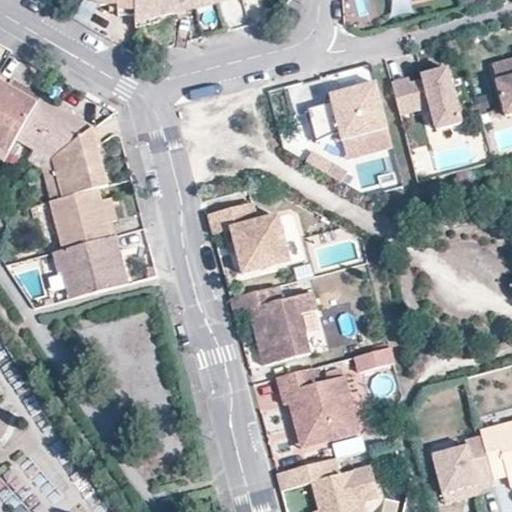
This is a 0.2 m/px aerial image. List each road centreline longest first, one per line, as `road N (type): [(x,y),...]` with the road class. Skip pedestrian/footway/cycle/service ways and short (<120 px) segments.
road 1 (residential): [(254,511),(230,421),(233,390),(202,312),(182,203),(149,98)]
road 2 (residential): [(149,98),(0,14)]
road 3 (residential): [(149,98),(305,42)]
